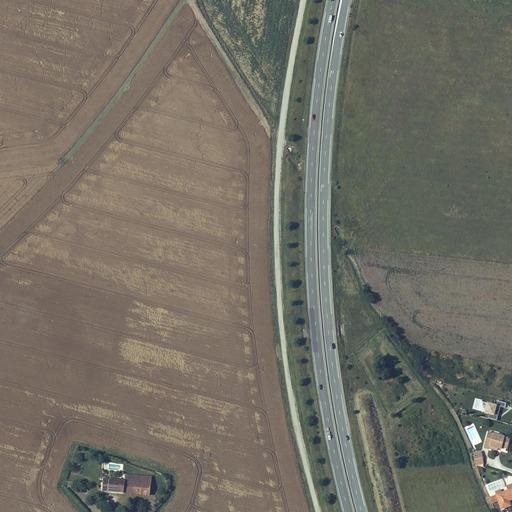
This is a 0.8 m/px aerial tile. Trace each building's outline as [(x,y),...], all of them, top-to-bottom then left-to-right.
[(486,415),(485,419),(494,421),(497,407),(502,408),(503,404),(494,401),(493,406),(484,403),(481,414),(486,415)] [(464,428),(472,446),(481,442),(473,423),(464,428)] [(506,449),(509,439),(487,432),(483,448),(489,450),(490,447),(497,449),(498,447),(506,449)] [(484,463),(481,452),(472,454),(474,465),(484,463)] [(129,481),(101,478),(100,492),(126,494),(127,488),(142,490),(142,495),(149,496),(150,483),(140,483),(141,476),(129,475),(129,481)] [(498,497),(495,498),(497,505),(499,511),(500,511),(509,509),(507,503),(511,501),(511,491),(506,493),(501,496),(498,497)] [(491,507),(497,505),(495,498),(489,501),(491,507)]
